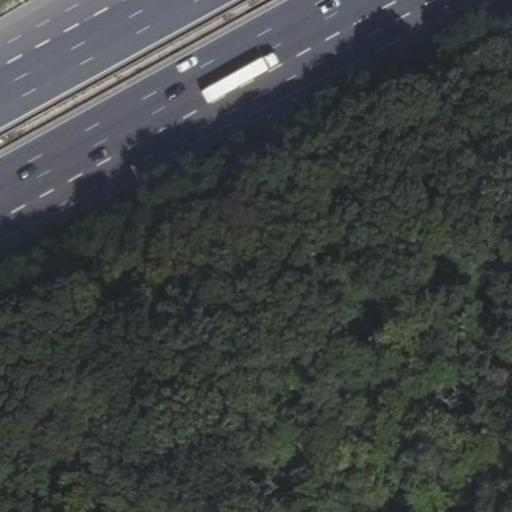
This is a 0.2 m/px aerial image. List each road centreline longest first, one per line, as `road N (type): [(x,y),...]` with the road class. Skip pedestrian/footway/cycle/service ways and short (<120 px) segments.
road 1 (trunk): [(0,200),(364,0)]
road 2 (trunk): [(162,0),(0,89)]
